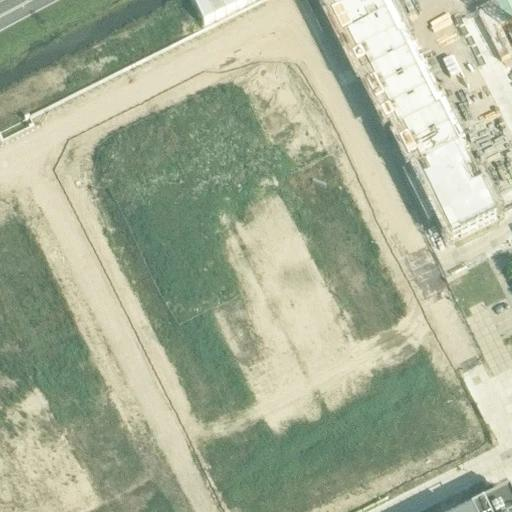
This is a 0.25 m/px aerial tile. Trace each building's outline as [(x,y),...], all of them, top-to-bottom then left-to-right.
[(511,0),(324,0),(325,0),(334,18),(335,20),(341,32),(349,48),(356,61),(356,62),(357,63),(360,61),(369,77),(374,88),(375,90),(393,127),(398,135),(399,138),(403,136),(407,145),(417,164),(421,173),(417,174),(418,176),(438,216),(441,222),(442,224),(451,242),(452,244),(454,243),(454,244),(461,240),(496,222),(497,222),(497,221),(482,190),(481,189),(480,190),(480,189),(473,174),(472,173),(465,159),(469,157),(464,148),(443,107),(439,109),(437,105),(429,87),(428,85),(429,84),(431,83),(427,75),(424,76),(423,76),(423,75),(419,68),(418,66),(421,64),(417,55),(414,57),(413,56),(409,48),(404,39),(403,39),(401,35),(401,36),(392,17),(386,6),(385,3),(387,3),(391,0),(511,0)] [(270,44),(260,49),(275,78),(277,83),(290,76),(275,46),(270,44)] [(252,53),(234,62),(241,78),(260,69),(252,53)] [(234,62),(215,72),(223,87),(241,78),(234,62)] [(215,72),(196,81),(204,97),(223,87),(215,72)] [(196,81),(177,91),(185,106),(204,97),(196,81)] [(177,91),(158,100),(166,116),(185,106),(177,91)] [(310,116),(267,137),(276,157),(320,135),(310,116)] [(320,135),(276,157),(286,176),(329,154),(320,135)] [(80,139),(59,150),(76,184),(97,173),(95,169),(80,139)] [(329,154),(286,176),(296,195),(303,191),(339,173),(329,154)] [(339,173),(303,191),(311,209),(347,190),(339,173)] [(347,190),(311,209),(320,226),(356,208),(347,190)] [(106,193),(86,203),(96,222),(116,212),(106,193)] [(0,228),(8,224),(0,206),(0,228)] [(356,208),(320,226),(329,243),(365,225),(356,208)] [(116,212),(96,222),(105,242),(126,231),(116,212)] [(365,225),(329,243),(338,261),(341,259),(374,243),(365,225)] [(126,231),(105,242),(115,261),(136,251),(126,231)] [(374,243),(341,259),(351,278),(379,264),(381,257),(374,243)] [(36,244),(15,255),(25,275),(46,264),(36,244)] [(46,264),(25,275),(35,295),(56,285),(46,264)] [(144,268),(124,278),(134,298),(154,288),(144,268)] [(386,278),(358,292),(367,311),(400,295),(393,281),(386,278)] [(56,285),(35,295),(45,316),(66,305),(56,285)] [(154,288),(134,298),(143,318),(164,307),(154,288)] [(367,311),(364,313),(373,330),(409,312),(400,295),(367,311)] [(66,305),(45,316),(56,336),(77,325),(66,305)] [(164,307),(143,318),(153,337),(174,327),(164,307)] [(409,312),(373,330),(381,348),(417,330),(409,312)] [(77,325),(56,336),(66,356),(87,346),(77,325)] [(174,327),(153,337),(163,357),(184,346),(174,327)] [(417,330),(381,348),(390,366),(426,347),(417,330)] [(87,346),(66,356),(76,377),(97,366),(87,346)] [(184,346),(163,357),(173,376),(193,366),(184,346)] [(97,366),(76,377),(86,397),(107,387),(97,366)] [(193,366),(173,376),(183,396),(203,385),(193,366)] [(203,385),(183,396),(192,415),(213,405),(203,385)] [(86,397),(70,405),(77,419),(114,401),(107,387),(86,397)] [(114,401),(77,419),(84,433),(121,414),(114,401)] [(213,405),(192,415),(202,435),(223,424),(213,405)] [(121,414),(84,433),(91,447),(128,428),(121,414)] [(223,424),(202,435),(212,454),(232,444),(223,424)] [(128,428),(91,447),(98,461),(135,442),(128,428)] [(142,464),(108,481),(119,501),(152,485),(142,464)] [(284,467),(231,493),(240,511),(306,511),(294,486),(284,467)] [(152,485),(119,501),(123,511),(148,511),(162,505),(152,485)] [(511,511),(511,501),(510,499),(483,511),(511,511)] [(170,511),(166,503),(162,505),(148,511),(170,511)]
